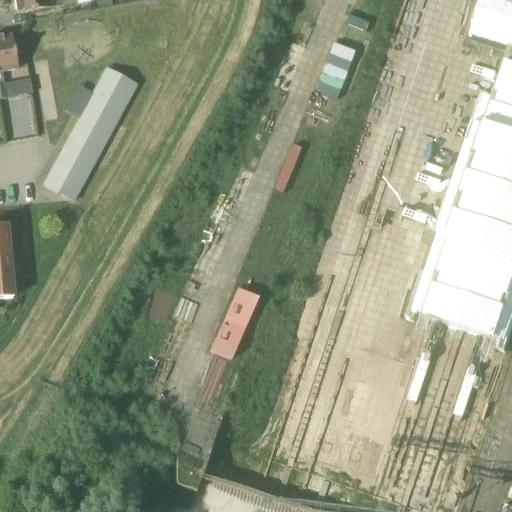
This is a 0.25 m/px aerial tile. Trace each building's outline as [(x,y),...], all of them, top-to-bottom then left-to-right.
[(14,0),(18,16),(63,8),(61,0),(14,0)] [(112,7),(110,0),(106,0),(97,2),(99,10),(112,7)] [(511,0),(477,0),(463,44),(511,59),(511,0)] [(0,39),(0,86),(4,86),(2,73),(17,70),(11,37),(0,39)] [(97,86),(43,186),(66,199),(73,202),(116,124),(136,86),(106,70),(97,86)] [(312,116),(303,145),(331,153),(340,124),(312,116)] [(379,119),(374,141),(394,146),(387,173),(395,175),(391,189),(386,188),(383,202),(407,207),(425,130),(379,119)] [(0,300),(13,299),(6,226),(0,226),(0,300)] [(210,352),(240,363),(264,298),(234,287),(210,352)] [(353,325),(347,343),(362,348),(378,300),(358,293),(348,323),(353,325)]
